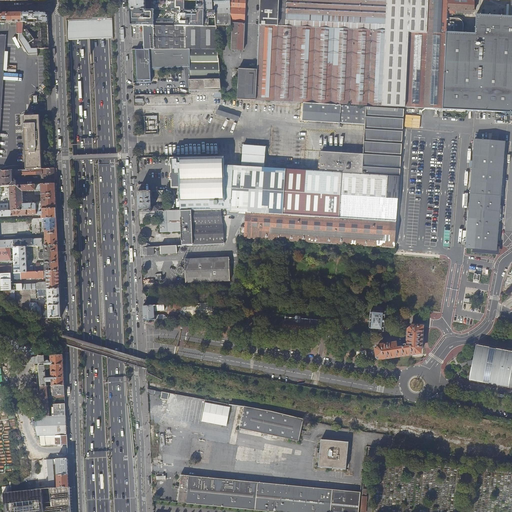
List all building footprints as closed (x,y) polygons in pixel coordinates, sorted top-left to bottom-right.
[(129,0),(130,9),(152,10),(151,1),(146,1),(145,0),(129,0)] [(155,10),(176,10),(180,10),(205,11),(204,0),(172,0),(173,0),(157,0),(151,0),(151,1),(152,10),(153,10),(155,10)] [(204,0),(205,11),(216,11),(217,25),(231,24),(231,21),(230,0),(204,0)] [(230,0),(231,21),(233,21),(232,47),(244,48),(245,24),(244,23),(244,21),(246,21),(246,0),(230,0)] [(237,99),(251,100),(304,102),(382,106),(387,0),(261,0),(258,70),(239,68),(237,99)] [(387,0),(382,106),(406,107),(425,108),(429,0),(387,0)] [(448,0),(429,0),(425,108),(444,110),(447,32),(447,26),(448,13),(448,0)] [(474,0),(448,0),(448,13),(457,14),(457,13),(473,14),(474,11),(474,0)] [(155,25),(155,10),(153,10),(152,10),(130,9),(131,25),(144,25),(153,25),(155,25)] [(217,26),(217,25),(216,11),(205,11),(180,10),(176,10),(175,26),(217,26)] [(37,22),(48,23),(48,15),(45,12),(23,13),(23,22),(27,22),(27,19),(29,19),(32,20),(37,20),(37,22)] [(12,13),(0,13),(0,21),(2,22),(2,20),(4,20),(6,20),(7,20),(9,20),(9,22),(10,22),(12,22),(12,13)] [(23,13),(12,13),(12,22),(14,22),(14,21),(16,21),(16,22),(19,22),(19,21),(21,21),(21,22),(23,22),(23,13)] [(447,32),(444,110),(444,117),(466,119),(466,113),(470,113),(511,114),(511,16),(476,14),(475,34),(447,32)] [(38,57),(38,49),(32,49),(23,35),(23,22),(21,22),(19,22),(16,22),(14,22),(12,22),(11,26),(18,26),(17,34),(20,34),(20,39),(19,39),(29,55),(30,55),(30,57),(38,57)] [(27,22),(23,22),(23,35),(32,49),(38,49),(49,49),(48,23),(37,22),(32,22),(29,22),(27,22)] [(218,49),(217,26),(175,26),(171,26),(155,25),(153,25),(144,25),(145,49),(150,49),(190,49),(218,49)] [(151,67),(150,49),(145,49),(137,49),(139,80),(152,80),(151,67)] [(150,49),(151,67),(190,67),(190,49),(150,49)] [(221,79),(218,49),(190,49),(190,67),(191,79),(221,79)] [(221,92),(221,79),(189,80),(189,89),(200,88),(200,93),(221,92)] [(382,106),(304,102),(303,121),(366,125),(364,154),(322,151),(320,166),(315,166),(315,170),(401,176),(405,128),(405,118),(406,107),(382,106)] [(40,115),(33,115),(24,115),(27,168),(42,168),(40,115)] [(148,130),(157,129),(156,116),(145,116),(145,130),(146,130),(146,132),(149,132),(148,130)] [(506,141),(475,139),(466,248),(497,250),(506,141)] [(243,145),(242,163),(265,164),(266,146),(243,145)] [(219,156),(171,157),(170,164),(172,164),(172,172),(171,173),(170,179),(172,179),(172,188),(179,188),(178,193),(180,193),(180,210),(189,210),(222,209),(230,209),(226,157),(219,156)] [(401,176),(315,170),(239,165),(228,165),(231,211),(231,212),(240,213),(240,211),(247,212),(246,227),(242,226),(241,236),(245,236),(245,239),(395,249),(401,176)] [(0,186),(1,186),(10,186),(26,185),(26,181),(17,181),(13,181),(13,176),(14,176),(33,175),(33,176),(42,176),(42,175),(45,175),(46,178),(46,180),(46,184),(55,184),(55,168),(1,171),(1,181),(0,180),(0,186)] [(55,184),(46,184),(26,185),(10,186),(11,211),(36,209),(40,209),(43,209),(57,208),(55,184)] [(145,191),(139,191),(138,191),(139,211),(163,211),(163,205),(154,206),(154,207),(151,207),(151,197),(162,197),(162,191),(145,191)] [(57,218),(57,208),(43,209),(43,212),(40,212),(39,213),(39,214),(40,215),(41,215),(43,215),(43,218),(57,218)] [(189,210),(180,210),(163,211),(139,211),(140,224),(142,224),(142,219),(149,219),(159,219),(160,232),(181,231),(182,246),(225,243),(222,209),(189,210)] [(0,248),(10,248),(14,247),(27,247),(45,246),(58,245),(58,235),(57,218),(43,218),(29,219),(30,227),(33,226),(33,234),(41,233),(40,222),(42,222),(43,226),(45,225),(46,235),(46,239),(0,241),(0,248)] [(59,271),(58,245),(45,246),(45,253),(40,253),(40,258),(41,259),(45,258),(45,262),(43,263),(43,265),(45,264),(46,267),(40,267),(40,265),(33,265),(34,272),(59,271)] [(177,253),(177,246),(148,248),(141,248),(141,256),(152,255),(152,249),(161,249),(161,254),(177,253)] [(27,247),(14,247),(15,273),(28,272),(27,247)] [(0,248),(0,259),(11,259),(10,248),(0,248)] [(231,280),(230,257),(185,259),(186,282),(231,280)] [(0,291),(6,291),(12,291),(36,289),(40,289),(60,288),(59,271),(34,272),(32,272),(28,272),(15,273),(13,273),(4,273),(0,273),(0,291)] [(224,292),(224,286),(216,286),(216,289),(213,289),(213,287),(198,287),(198,290),(196,290),(196,287),(181,288),(182,291),(179,291),(179,288),(159,289),(159,295),(224,292)] [(46,318),(49,318),(61,317),(60,288),(40,289),(41,293),(44,293),(45,295),(48,295),(48,305),(47,305),(47,309),(46,309),(46,311),(42,312),(43,318),(46,318)] [(16,306),(38,318),(43,318),(42,312),(42,308),(38,303),(31,303),(31,302),(11,302),(16,306)] [(212,303),(212,302),(168,305),(168,310),(169,319),(213,316),(213,315),(212,303)] [(168,310),(168,305),(143,307),(144,320),(161,319),(161,315),(155,315),(155,311),(165,311),(165,310),(168,310)] [(373,311),(371,311),(369,330),(384,332),(385,312),(383,311),(383,309),(382,307),(380,306),(377,306),(375,307),(373,308),(373,311)] [(292,327),(320,329),(320,319),(293,316),(292,327)] [(58,329),(62,329),(61,317),(49,318),(49,322),(50,322),(52,323),(58,327),(58,329)] [(381,360),(384,360),(421,355),(424,327),(412,327),(412,328),(410,328),(408,330),(407,342),(406,347),(396,349),(395,343),(392,344),(380,346),(377,347),(376,348),(373,348),(374,356),(375,359),(376,360),(378,361),(381,360)] [(511,388),(511,380),(511,349),(477,343),(469,380),(511,388)] [(45,362),(45,356),(43,356),(38,356),(38,357),(40,386),(47,386),(47,382),(52,382),(52,386),(65,385),(63,354),(50,355),(51,362),(50,362),(49,361),(48,360),(47,361),(47,362),(45,362)] [(43,417),(50,416),(47,387),(50,387),(50,390),(49,390),(50,396),(53,396),(53,398),(65,397),(65,385),(52,386),(47,386),(40,386),(41,399),(43,417)] [(166,392),(148,389),(148,394),(154,395),(155,394),(161,395),(161,398),(164,399),(166,392)] [(52,416),(66,416),(65,401),(58,402),(58,404),(52,404),(53,408),(54,409),(54,414),(52,414),(52,416)] [(227,426),(230,407),(199,401),(196,420),(227,426)] [(299,441),(303,419),(299,418),(276,412),(245,407),(240,429),(299,441)] [(50,416),(43,417),(45,436),(51,436),(66,435),(66,416),(52,416),(50,416)] [(45,436),(43,417),(34,419),(39,436),(45,436)] [(64,445),(67,445),(66,435),(51,436),(52,445),(55,445),(58,445),(59,445),(61,445),(64,445)] [(346,470),(349,442),(321,440),(319,467),(346,470)] [(55,487),(53,459),(47,460),(50,488),(55,487)] [(69,487),(68,459),(55,459),(55,461),(57,461),(58,487),(69,487)] [(274,511),(359,511),(361,492),(181,475),(180,487),(177,487),(177,489),(180,489),(178,503),(274,511)] [(70,511),(69,487),(58,487),(55,487),(50,488),(46,488),(38,489),(11,492),(4,493),(5,511),(70,511)]
